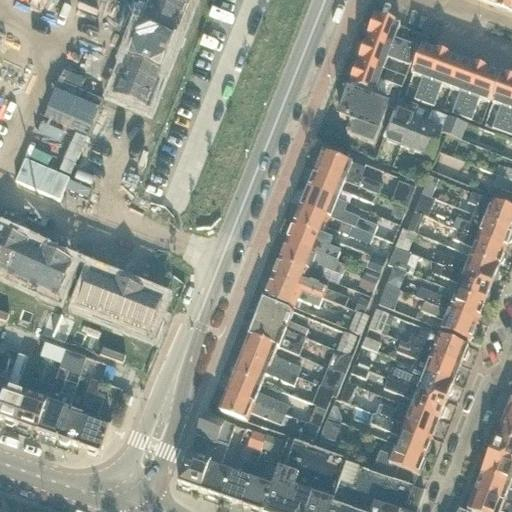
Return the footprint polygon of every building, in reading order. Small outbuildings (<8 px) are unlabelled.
[(175,0),(153,0),(146,18),(180,31),(190,6),(175,0)] [(504,11),(508,0),(487,0),(485,4),(504,11)] [(146,18),(125,72),(159,84),(180,31),(146,18)] [(396,41),(401,28),(377,19),(369,41),(415,58),(418,49),(396,41)] [(411,68),(415,58),(369,41),(361,63),(384,72),(385,71),(389,60),(411,68)] [(425,106),(444,56),(424,49),(413,78),(423,81),(416,102),(425,106)] [(452,92),(462,63),(444,56),(425,106),(435,109),(443,88),(452,92)] [(385,71),(384,72),(361,63),(352,86),(376,95),(381,82),(403,90),(407,80),(385,71)] [(463,120),(482,70),(462,63),(452,92),(461,95),(453,116),(463,120)] [(490,106),(501,77),(482,70),(463,120),(472,123),(480,102),(490,106)] [(125,72),(115,96),(149,109),(159,84),(125,72)] [(503,134),(511,110),(511,80),(504,78),(494,106),(502,109),(493,131),(503,134)] [(374,146),(389,108),(350,94),(341,119),(353,123),(348,137),(351,138),(351,137),(374,146)] [(403,149),(414,120),(419,108),(400,101),(399,103),(395,113),(399,114),(387,143),(403,149)] [(511,110),(503,134),(511,137),(511,110)] [(432,160),(442,135),(448,119),(433,113),(428,126),(414,120),(403,149),(432,160)] [(448,119),(442,135),(446,137),(461,143),(467,126),(448,119)] [(378,198),(382,189),(362,181),(366,171),(324,154),(316,173),(367,194),(378,198)] [(511,172),(502,168),(498,178),(511,183),(511,172)] [(378,198),(367,194),(316,173),(309,191),(339,204),(342,195),(374,208),(378,198)] [(422,198),(432,201),(439,182),(430,178),(422,198)] [(511,183),(498,178),(494,188),(511,194),(511,183)] [(408,210),(416,192),(401,186),(394,204),(408,210)] [(375,239),(379,230),(335,212),(339,204),(309,191),(301,209),(352,230),(375,239)] [(511,232),(511,210),(473,196),(469,206),(478,210),(474,218),(485,222),(511,232)] [(436,203),(432,201),(422,198),(415,216),(425,219),(429,221),(436,203)] [(375,239),(352,230),(301,209),(294,227),(325,239),(328,231),(372,248),(375,239)] [(425,219),(415,216),(408,234),(417,238),(427,241),(429,234),(420,231),(425,219)] [(511,232),(485,222),(474,218),(471,226),(458,221),(454,231),(459,233),(507,251),(510,245),(511,243),(511,232)] [(321,248),(325,239),(294,227),(287,245),(338,266),(342,256),(321,248)] [(417,238),(408,234),(404,233),(397,251),(404,254),(409,256),(417,238)] [(504,258),(507,251),(459,233),(455,242),(474,250),(471,259),(500,270),(500,269),(501,267),(504,266),(506,261),(504,258)] [(6,237),(0,250),(0,270),(15,277),(28,247),(6,237)] [(341,267),(338,266),(287,245),(280,264),(310,276),(323,281),(326,272),(343,279),(347,269),(341,267)] [(28,247),(15,277),(36,287),(50,256),(28,247)] [(418,249),(417,260),(433,262),(434,251),(418,249)] [(399,267),(404,254),(397,251),(390,269),(400,273),(402,268),(399,267)] [(50,256),(36,287),(60,298),(73,267),(50,256)] [(375,259),(370,271),(382,276),(386,264),(375,259)] [(500,270),(471,259),(467,267),(448,259),(444,269),(493,288),(496,282),(497,282),(501,274),(499,273),(500,270)] [(346,311),(349,301),(307,284),(310,276),(280,264),(273,281),(324,302),(346,311)] [(490,295),(493,288),(444,269),(440,279),(460,287),(456,295),(486,306),(487,303),(490,302),(491,297),(490,295)] [(94,275),(81,307),(105,316),(118,285),(94,275)] [(375,294),(380,282),(368,277),(363,290),(375,294)] [(320,311),(324,302),(273,281),(265,299),(296,311),(299,303),(320,311)] [(118,285),(105,316),(127,325),(140,294),(118,285)] [(395,313),(402,293),(388,288),(380,308),(395,313)] [(456,295),(453,303),(421,291),(417,301),(426,304),(478,325),(481,318),(484,317),(486,312),(484,310),(485,307),(486,307),(486,306),(456,295)] [(140,294),(127,325),(150,335),(149,338),(157,341),(163,324),(156,321),(163,303),(140,294)] [(366,316),(371,304),(361,300),(357,313),(366,316)] [(290,325),(295,314),(264,302),(257,321),(306,341),(309,333),(290,325)] [(474,341),(478,332),(476,332),(478,325),(426,304),(422,314),(445,323),(442,332),(471,344),(472,340),(473,340),(474,341)] [(0,322),(7,325),(10,318),(0,313),(0,322)] [(382,337),(389,318),(377,313),(370,332),(382,337)] [(51,314),(42,336),(54,342),(63,319),(51,314)] [(362,338),(370,319),(357,314),(350,333),(362,338)] [(63,319),(54,342),(66,347),(75,324),(63,319)] [(299,359),(303,349),(306,341),(257,321),(250,339),(278,350),(299,359)] [(469,349),(440,338),(423,331),(420,340),(412,337),(408,347),(462,368),(464,362),(466,362),(469,354),(467,353),(469,349)] [(340,354),(350,358),(357,340),(345,335),(337,353),(340,354)] [(298,381),(302,372),(274,361),(278,350),(250,339),(242,358),(291,377),(298,381)] [(378,356),(382,346),(367,340),(363,350),(378,356)] [(455,386),(455,385),(456,383),(458,382),(460,377),(459,374),(462,368),(408,347),(402,344),(398,354),(418,362),(414,370),(425,375),(455,386)] [(103,351),(101,359),(112,364),(116,355),(103,351)] [(0,411),(17,363),(19,358),(9,354),(0,380),(0,411)] [(353,360),(350,358),(340,354),(335,357),(329,371),(346,378),(353,360)] [(116,355),(112,364),(124,368),(127,359),(116,355)] [(298,381),(291,377),(242,358),(235,377),(263,388),(267,378),(295,389),(298,381)] [(17,427),(28,397),(17,393),(27,366),(17,363),(0,411),(0,420),(6,423),(7,426),(13,428),(15,426),(17,427)] [(39,435),(57,383),(61,371),(63,366),(54,363),(40,401),(28,397),(17,427),(20,428),(19,430),(29,434),(30,431),(39,435)] [(367,382),(370,374),(356,369),(353,377),(367,382)] [(425,375),(414,370),(412,370),(409,378),(393,372),(389,382),(448,404),(450,398),(453,397),(455,392),(453,389),(455,386),(425,375)] [(59,442),(70,412),(58,408),(70,374),(61,371),(57,383),(39,435),(48,438),(47,440),(55,443),(56,441),(59,442)] [(346,378),(329,371),(321,390),(339,397),(346,378)] [(286,419),(290,410),(259,397),(263,388),(235,377),(227,395),(275,415),(286,419)] [(79,449),(98,396),(102,385),(93,382),(85,404),(87,404),(82,416),(70,412),(59,442),(61,443),(62,446),(68,448),(70,446),(79,449)] [(443,420),(444,419),(446,412),(445,411),(448,404),(389,382),(385,392),(414,403),(411,411),(440,423),(442,420),(443,420)] [(351,409),(359,390),(349,386),(341,405),(351,409)] [(337,401),(339,397),(321,390),(314,408),(317,410),(328,414),(333,400),(337,401)] [(286,419),(275,415),(227,395),(220,414),(247,425),(251,416),(282,428),(283,427),(290,430),(293,422),(286,419)] [(98,422),(106,399),(98,396),(79,449),(89,452),(88,455),(97,458),(98,456),(101,457),(100,457),(101,458),(112,426),(111,426),(98,422)] [(132,399),(126,397),(125,397),(122,404),(129,406),(132,399)] [(440,423),(411,411),(399,407),(396,415),(381,408),(377,419),(385,422),(433,441),(436,435),(437,435),(440,427),(439,426),(440,423)] [(321,431),(328,414),(317,410),(310,427),(321,431)] [(226,425),(217,421),(206,417),(198,437),(211,442),(208,451),(212,452),(208,462),(190,456),(179,486),(183,488),(183,490),(190,492),(192,490),(201,494),(226,425)] [(426,459),(427,456),(430,455),(432,450),(431,447),(433,441),(385,422),(377,419),(374,418),(370,427),(400,439),(397,448),(426,459)] [(511,423),(504,421),(502,427),(499,425),(495,435),(498,437),(497,439),(511,444),(511,423)] [(321,431),(310,427),(302,423),(294,444),(313,450),(321,431)] [(222,467),(236,429),(226,425),(201,494),(210,497),(209,499),(219,503),(220,500),(222,501),(233,471),(222,467)] [(262,453),(263,452),(267,440),(254,436),(250,449),(262,453)] [(511,444),(497,439),(496,441),(493,440),(490,450),(492,451),(490,457),(511,465),(511,444)] [(267,440),(263,452),(278,457),(282,445),(267,440)] [(333,458),(336,449),(320,443),(317,452),(333,458)] [(330,457),(295,445),(289,447),(287,447),(274,485),(264,511),(418,511),(425,494),(414,490),(395,484),(348,468),(349,464),(330,457)] [(426,459),(397,448),(394,456),(375,448),(370,459),(378,462),(374,473),(396,481),(395,484),(414,490),(419,478),(421,471),(423,471),(426,463),(425,463),(426,459)] [(511,465),(490,457),(488,463),(485,462),(481,472),(484,473),(483,476),(511,487),(511,486),(511,465)] [(264,482),(268,469),(258,465),(256,469),(243,508),(252,511),(251,511),(264,511),(274,485),(264,482)] [(243,508),(256,469),(252,467),(249,477),(233,471),(222,501),(224,502),(225,505),(231,508),(235,506),(243,508)] [(511,487),(483,476),(482,478),(479,477),(476,486),(478,487),(476,494),(511,508),(511,487)] [(511,511),(511,508),(476,494),(473,500),(470,499),(467,509),(469,510),(468,511),(511,511)]
